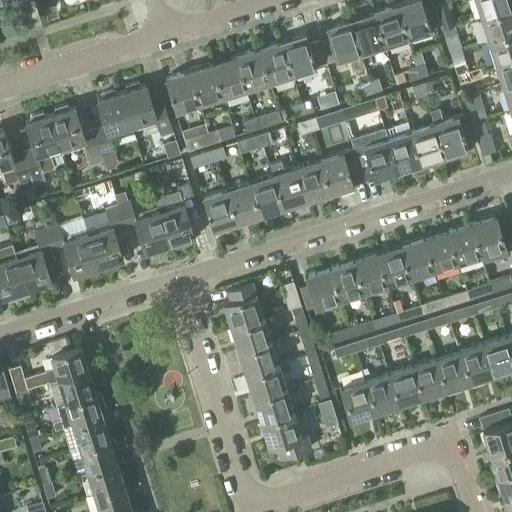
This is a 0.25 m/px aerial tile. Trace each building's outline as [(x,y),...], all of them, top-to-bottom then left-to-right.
[(420,0),(400,0),(395,2),(406,36),(430,28),(420,0)] [(474,0),(479,14),(511,3),(511,1),(511,0),(474,0)] [(442,29),(453,26),(445,1),(434,5),(442,29)] [(383,43),(406,36),(395,2),(372,9),(383,43)] [(486,37),(511,29),(511,3),(479,14),(486,37)] [(359,51),(383,43),(372,9),(348,16),(359,51)] [(365,67),(359,51),(348,16),(324,24),(327,35),(317,38),(324,60),(335,57),(335,58),(347,54),(352,71),(365,67)] [(445,38),(456,35),(453,26),(442,29),(445,38)] [(494,61),(511,54),(511,29),(486,37),(494,61)] [(324,60),(317,38),(307,41),(304,31),(280,38),(291,72),(315,65),(314,64),(324,60)] [(288,73),(291,72),(280,38),(257,46),(268,80),(272,78),(275,88),(291,83),(288,73)] [(245,87),(268,80),(257,46),(234,53),(245,87)] [(221,94),(245,87),(234,53),(211,60),(221,94)] [(501,84),(511,80),(511,54),(494,61),(501,84)] [(198,101),(221,94),(211,60),(199,64),(196,63),(189,66),(188,68),(187,68),(198,101)] [(455,73),(467,69),(465,61),(453,65),(455,73)] [(424,63),(415,66),(419,77),(428,74),(424,63)] [(415,66),(406,69),(409,80),(419,77),(415,66)] [(174,109),(198,101),(187,68),(163,75),(174,109)] [(459,84),(471,81),(467,69),(455,73),(459,84)] [(372,92),(381,89),(378,77),(369,80),(372,92)] [(125,87),(120,89),(132,127),(155,119),(160,135),(172,131),(171,129),(164,106),(153,109),(144,81),(138,83),(137,79),(124,83),(125,87)] [(363,95),(372,92),(369,80),(359,83),(363,95)] [(430,80),(421,83),(424,94),(433,91),(430,80)] [(508,107),(511,105),(511,80),(501,84),(508,107)] [(415,97),(424,94),(421,83),(411,86),(415,97)] [(132,127),(120,89),(112,91),(111,88),(100,91),(101,94),(95,96),(105,126),(94,129),(101,153),(114,149),(109,134),(132,127)] [(378,109),(387,106),(383,94),(374,97),(378,109)] [(368,112),(378,109),(374,97),(364,100),(368,112)] [(304,114),(313,111),(310,99),(301,102),(304,114)] [(101,153),(94,129),(82,133),(73,103),(69,105),(66,101),(53,105),(52,110),(49,111),(61,149),(83,142),(91,165),(104,161),(102,155),(101,153)] [(295,117),(304,114),(301,102),(291,105),(295,117)] [(340,108),(315,116),(318,125),(343,117),(340,108)] [(470,119),(481,116),(479,108),(467,112),(470,119)] [(61,149),(49,111),(45,112),(42,109),(30,112),(28,117),(24,119),(33,148),(22,152),(32,186),(45,182),(42,171),(54,167),(49,152),(61,149)] [(258,128),(282,122),(277,109),(254,116),(258,128)] [(437,109),(429,112),(432,121),(433,121),(444,155),(467,148),(456,113),(440,118),(437,109)] [(248,131),(258,128),(254,116),(253,116),(253,117),(244,119),(248,131)] [(310,131),(319,128),(315,116),(306,119),(310,131)] [(491,133),(487,135),(481,116),(470,119),(473,129),(479,148),(494,143),(491,133)] [(300,134),(310,131),(306,119),(296,122),(300,134)] [(394,126),(384,129),(386,135),(397,170),(401,169),(404,173),(412,170),(412,165),(420,162),(409,128),(407,121),(393,125),(394,126)] [(420,162),(444,155),(433,121),(432,121),(409,128),(420,162)] [(32,186),(22,152),(10,155),(1,126),(0,126),(0,168),(5,183),(17,179),(20,189),(32,186)] [(384,127),(349,138),(352,147),(362,144),(369,166),(373,177),(385,174),(388,178),(396,175),(397,170),(386,135),(384,129),(384,127)] [(211,143),(220,140),(216,128),(207,131),(211,143)] [(187,150),(211,143),(207,131),(183,139),(187,150)] [(268,131),(259,134),(263,145),(272,143),(268,131)] [(259,134),(250,137),(254,148),(258,147),(263,145),(259,134)] [(162,143),(167,157),(179,153),(174,139),(162,143)] [(359,170),(369,166),(362,144),(352,147),(359,170)] [(216,160),(226,157),(222,145),(213,148),(216,160)] [(349,173),(359,170),(352,147),(342,150),(349,173)] [(192,168),(216,160),(213,148),(188,156),(192,168)] [(349,173),(342,150),(341,150),(318,157),(329,192),(352,184),(349,173)] [(114,152),(102,155),(104,161),(105,165),(117,161),(114,152)] [(306,199),(329,192),(318,157),(295,164),(306,199)] [(280,160),(269,163),(271,172),(282,207),(283,206),(306,199),(295,164),(283,168),(280,160)] [(281,212),(282,207),(271,172),(248,179),(259,214),(270,210),(274,214),(281,212)] [(236,221),(259,214),(248,179),(225,186),(236,221)] [(177,190),(155,197),(157,205),(156,205),(167,242),(172,240),(174,248),(190,243),(188,236),(192,234),(184,209),(196,205),(188,182),(176,186),(176,188),(177,190)] [(212,228),(236,221),(225,186),(201,194),(212,228)] [(129,200),(117,204),(124,227),(136,223),(143,249),(149,247),(151,255),(166,250),(164,243),(167,242),(156,205),(133,213),(133,211),(129,200)] [(113,231),(124,227),(117,204),(113,205),(104,208),(105,210),(82,217),(96,264),(121,256),(113,231)] [(511,243),(503,216),(495,218),(494,213),(470,220),(480,253),(479,253),(482,263),(508,255),(505,247),(511,245),(511,243)] [(72,271),(96,264),(82,217),(59,225),(58,223),(46,227),(53,250),(64,247),(72,271)] [(457,260),(479,253),(480,253),(470,220),(446,228),(457,260)] [(41,254),(53,250),(46,227),(33,231),(36,241),(13,249),(24,286),(49,279),(41,254)] [(433,268),(457,260),(446,228),(423,235),(433,268)] [(410,275),(433,268),(423,235),(400,242),(410,275)] [(386,283),(410,275),(400,242),(376,250),(386,283)] [(0,293),(0,294),(24,286),(13,249),(11,244),(0,246),(0,293)] [(363,290),(386,283),(376,250),(353,257),(363,290)] [(339,297),(363,290),(353,257),(329,265),(339,297)] [(314,305),(339,297),(329,265),(304,272),(314,305)] [(492,292),(511,286),(509,276),(489,282),(492,292)] [(288,307),(299,303),(291,278),(280,282),(288,307)] [(262,315),(254,290),(251,279),(226,287),(229,298),(221,300),(229,325),(262,315)] [(469,299),(492,292),(489,282),(466,290),(469,299)] [(445,307),(469,299),(466,290),(442,297),(445,307)] [(496,307),(511,301),(511,291),(493,297),(496,307)] [(422,314),(445,307),(442,297),(419,304),(422,314)] [(472,314),(496,307),(493,297),(469,305),(472,314)] [(399,321),(422,314),(419,304),(396,312),(399,321)] [(449,322),(472,314),(469,305),(446,312),(449,322)] [(297,329),(307,326),(301,309),(292,312),(297,329)] [(375,329),(399,321),(396,312),(372,319),(375,329)] [(426,329),(449,322),(446,312),(423,320),(426,329)] [(236,348),(269,338),(262,315),(229,325),(236,348)] [(351,336),(375,329),(372,319),(348,326),(351,336)] [(402,337),(426,329),(423,320),(399,327),(402,337)] [(305,353),(314,350),(307,326),(297,329),(305,353)] [(332,342),(351,336),(348,326),(328,333),(332,342)] [(379,344),(402,337),(399,327),(376,334),(379,344)] [(491,373),(511,366),(511,357),(504,332),(480,340),(491,373)] [(355,351),(379,344),(376,334),(352,342),(355,351)] [(243,372),(277,362),(269,338),(236,348),(243,372)] [(467,380),(491,373),(480,340),(457,347),(467,380)] [(336,358),(355,351),(352,342),(332,348),(336,358)] [(57,379),(87,370),(80,347),(50,356),(54,367),(23,376),(20,364),(7,368),(15,392),(27,388),(48,381),(57,378),(57,379)] [(444,388),(467,380),(457,347),(434,355),(444,388)] [(312,376),(321,373),(314,350),(305,353),(312,376)] [(420,395),(444,388),(434,355),(410,362),(420,395)] [(250,395),(284,385),(277,362),(243,372),(250,395)] [(397,402),(420,395),(410,362),(387,369),(397,402)] [(0,394),(9,392),(2,369),(0,369),(0,394)] [(373,410),(397,402),(387,369),(363,377),(373,410)] [(57,378),(48,381),(55,404),(64,401),(94,392),(87,370),(57,379),(57,378)] [(319,398),(328,395),(321,373),(312,376),(319,398)] [(349,417),(373,410),(363,377),(339,384),(349,417)] [(258,418),(291,408),(284,385),(250,395),(258,418)] [(27,388),(15,392),(18,403),(30,399),(27,388)] [(71,424),(101,415),(104,414),(105,409),(101,395),(97,391),(94,392),(64,401),(55,404),(59,419),(52,421),(54,430),(71,425),(71,424)] [(324,427),(337,423),(329,399),(316,403),(324,427)] [(291,408),(258,418),(266,444),(274,441),(278,455),(309,445),(304,431),(299,433),(291,408)] [(511,445),(511,421),(511,419),(510,420),(506,408),(478,416),(482,428),(480,429),(488,453),(511,445)] [(28,438),(37,435),(30,412),(22,414),(28,438)] [(101,415),(71,424),(71,425),(78,447),(108,438),(101,415)] [(33,452),(41,449),(37,435),(28,438),(33,452)] [(108,438),(78,447),(86,471),(115,461),(115,459),(117,458),(119,454),(118,448),(113,446),(111,447),(108,438)] [(511,470),(511,445),(488,453),(495,476),(511,470)] [(92,493),(122,484),(115,461),(86,471),(92,493)] [(42,484),(51,481),(46,466),(38,469),(42,484)] [(511,470),(495,476),(503,500),(511,496),(511,470)] [(46,498),(55,495),(51,481),(42,484),(46,498)] [(98,511),(112,511),(130,507),(122,484),(92,493),(98,511)] [(511,511),(511,496),(503,500),(506,511),(511,511)] [(44,511),(42,502),(25,507),(26,511),(44,511)]
